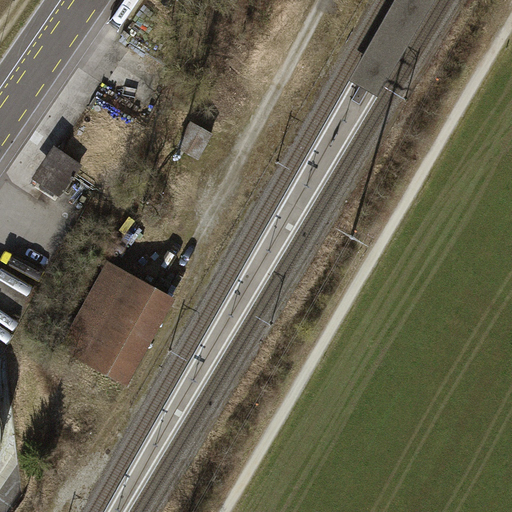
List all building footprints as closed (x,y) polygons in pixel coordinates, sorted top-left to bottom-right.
[(369,93),(378,98),(393,73),(435,0),(395,0),(350,81),(358,87),(369,93)] [(358,87),(350,100),(361,107),(369,93),(358,87)] [(212,135),(193,124),(180,148),(199,158),(212,135)] [(60,195),(80,166),(60,152),(40,181),(60,195)] [(151,284),(110,261),(61,349),(128,387),(178,299),(151,284)]
